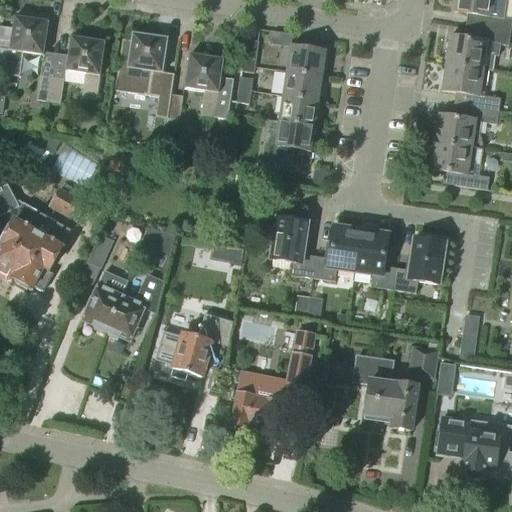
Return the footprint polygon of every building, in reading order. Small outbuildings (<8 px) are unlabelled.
[(511,20),(504,19),(506,0),(456,0),(454,13),(479,17),(477,29),(510,34),(511,20)] [(48,23),(14,18),(12,30),(0,27),(0,75),(19,78),(23,54),(43,57),(48,23)] [(492,71),(494,57),(498,58),(500,46),(508,47),(510,34),(477,29),(475,41),(451,37),(447,65),(482,70),(492,71)] [(162,75),(167,41),(132,35),(131,44),(123,42),(116,91),(148,95),(152,73),(162,75)] [(96,102),(105,44),(70,38),(65,73),(86,76),(82,100),(96,102)] [(254,75),(258,43),(246,41),(241,73),(254,75)] [(289,48),(286,73),(322,79),(326,53),(289,48)] [(233,81),(221,80),(223,61),(189,56),(184,90),(204,93),(201,117),(227,121),(233,81)] [(482,70),(447,65),(442,92),(467,96),(465,108),(498,113),(500,100),(484,97),(486,86),(479,85),(482,70)] [(322,79),(286,73),(282,97),(318,103),(322,79)] [(48,103),(52,79),(40,77),(37,101),(48,103)] [(52,79),(48,103),(61,105),(64,81),(52,79)] [(240,79),(238,91),(251,93),(253,81),(240,79)] [(251,93),(238,91),(236,103),(249,105),(251,93)] [(183,98),(170,97),(167,120),(179,122),(183,98)] [(318,103),(282,97),(278,122),(315,127),(318,103)] [(498,113),(465,108),(464,120),(439,116),(435,144),(482,151),(482,142),(480,138),(478,135),(480,124),(496,126),(498,113)] [(315,127),(278,122),(275,147),(267,146),(265,158),(298,163),(300,151),(311,153),(315,127)] [(482,151),(435,144),(431,171),(455,175),(454,187),(487,192),(488,179),(478,177),(482,152),(482,151)] [(63,147),(54,172),(88,184),(97,159),(63,147)] [(107,173),(130,177),(135,155),(111,151),(107,173)] [(502,163),(511,164),(511,155),(503,154),(502,163)] [(40,236),(49,219),(25,205),(23,209),(18,206),(7,186),(0,189),(0,218),(10,213),(14,222),(1,246),(3,247),(0,251),(0,278),(6,282),(12,281),(13,279),(18,268),(20,268),(23,264),(21,262),(24,257),(26,258),(39,235),(40,236)] [(66,204),(70,196),(58,189),(48,209),(67,219),(73,208),(66,204)] [(88,205),(70,196),(66,204),(73,208),(67,219),(78,225),(88,205)] [(289,277),(312,280),(315,258),(302,256),(307,224),(296,223),(297,219),(279,217),(278,220),(276,220),(270,261),(291,265),(289,277)] [(71,231),(49,219),(40,236),(39,235),(26,258),(24,257),(21,262),(23,264),(20,268),(18,268),(13,279),(16,281),(15,283),(28,290),(29,288),(33,290),(34,288),(43,293),(53,275),(49,273),(62,248),(71,231)] [(336,271),(354,274),(361,229),(344,226),(343,230),(332,228),(328,260),(315,258),(312,280),(334,284),(336,271)] [(147,229),(142,244),(170,256),(176,235),(147,229)] [(370,289),(393,292),(396,270),(383,269),(388,236),(377,235),(378,231),(361,229),(354,274),(372,276),(370,289)] [(88,264),(101,271),(114,243),(101,237),(88,264)] [(396,270),(393,292),(416,295),(417,283),(438,286),(444,245),(442,244),(443,241),(425,238),(424,242),(414,240),(409,272),(396,270)] [(213,244),(210,259),(241,265),(244,250),(213,244)] [(104,273),(98,287),(82,322),(93,327),(94,331),(101,334),(105,332),(121,298),(128,283),(104,273)] [(136,304),(121,298),(105,332),(107,333),(108,337),(115,340),(119,338),(130,343),(145,309),(156,314),(164,285),(148,278),(136,304)] [(309,298),(297,296),(294,314),(307,316),(309,298)] [(345,315),(338,314),(336,325),(343,326),(345,315)] [(164,332),(155,362),(174,368),(171,378),(185,382),(187,376),(201,380),(212,343),(229,348),(233,324),(206,316),(199,338),(184,334),(183,338),(164,332)] [(315,336),(297,333),(287,385),(305,389),(315,336)] [(461,344),(459,359),(472,361),(476,337),(463,335),(461,344)] [(433,380),(436,360),(437,354),(413,350),(409,377),(433,380)] [(411,433),(417,389),(398,387),(399,382),(390,380),(393,363),(373,361),(357,359),(353,384),(369,386),(364,418),(392,422),(390,430),(411,433)] [(453,378),(455,366),(441,364),(439,376),(453,378)] [(241,372),(230,428),(277,437),(288,382),(241,372)] [(507,456),(511,429),(501,427),(501,428),(442,419),(437,452),(439,452),(439,450),(460,453),(459,459),(463,460),(461,472),(464,473),(466,478),(470,481),(475,482),(480,480),(483,475),(486,476),(486,475),(494,476),(497,454),(507,456)]
